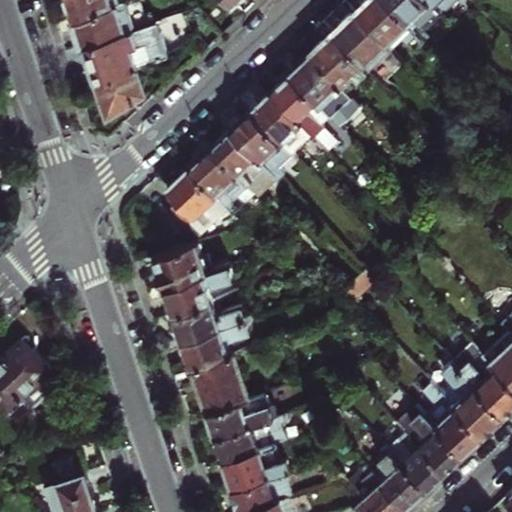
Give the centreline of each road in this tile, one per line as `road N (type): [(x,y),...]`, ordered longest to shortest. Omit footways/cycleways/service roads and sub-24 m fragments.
road 1 (residential): [(74,213),(173,511)]
road 2 (residential): [(303,0),(74,213)]
road 3 (residential): [(2,0),(74,213)]
